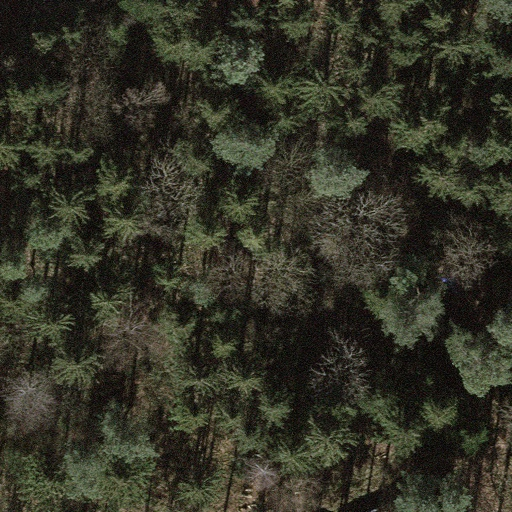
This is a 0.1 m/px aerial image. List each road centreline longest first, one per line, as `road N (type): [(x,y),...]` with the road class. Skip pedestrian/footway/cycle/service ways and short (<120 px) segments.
road 1 (track): [(511,435),(431,458),(316,511)]
road 2 (track): [(127,511),(0,471)]
